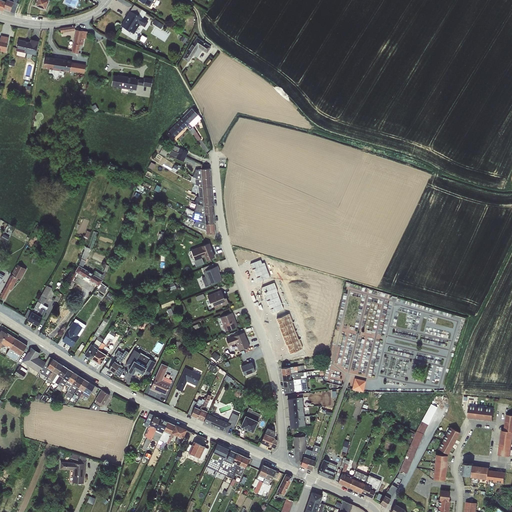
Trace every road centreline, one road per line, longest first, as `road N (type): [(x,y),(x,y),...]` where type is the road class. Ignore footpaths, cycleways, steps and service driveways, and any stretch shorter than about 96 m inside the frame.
road 1 (track): [(436,175),(431,165),(314,128),(283,93),(207,41),(183,0)]
road 2 (residential): [(0,318),(98,379),(279,464)]
road 3 (residential): [(279,464),(276,375),(223,237),(214,161)]
